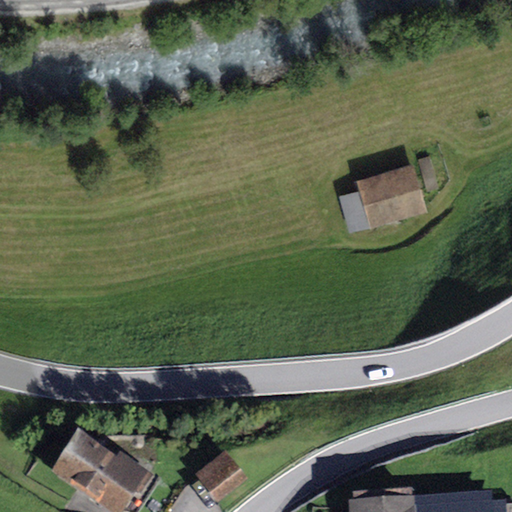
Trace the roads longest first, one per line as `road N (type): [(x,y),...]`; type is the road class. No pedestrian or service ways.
road 1 (tertiary): [(511,320),(419,361),(325,375),(102,386),(0,370)]
road 2 (tertiary): [(257,511),(347,454),(511,405)]
road 3 (unclassified): [(139,0),(0,6)]
